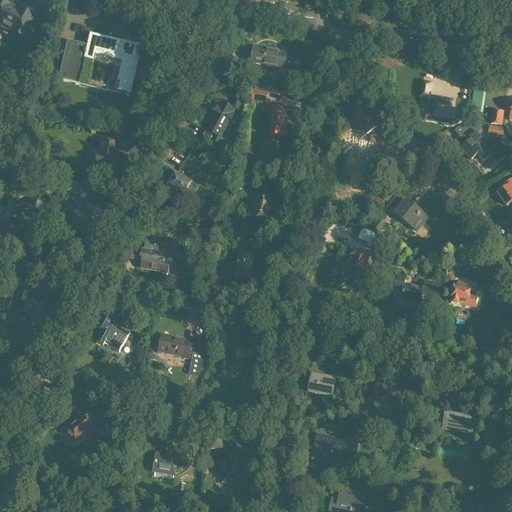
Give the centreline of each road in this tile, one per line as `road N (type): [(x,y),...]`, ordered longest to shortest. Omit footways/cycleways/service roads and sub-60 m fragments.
road 1 (residential): [(92,284),(239,20)]
road 2 (residential): [(343,45),(511,282)]
road 3 (residential): [(279,322),(343,45)]
road 4 (residential): [(511,361),(279,322)]
road 5 (residential): [(279,322),(92,284)]
road 6 (residential): [(284,511),(279,322)]
road 7 (residential): [(0,442),(92,284)]
road 8 (secondary): [(511,51),(346,24)]
road 9 (secondary): [(181,0),(325,20)]
